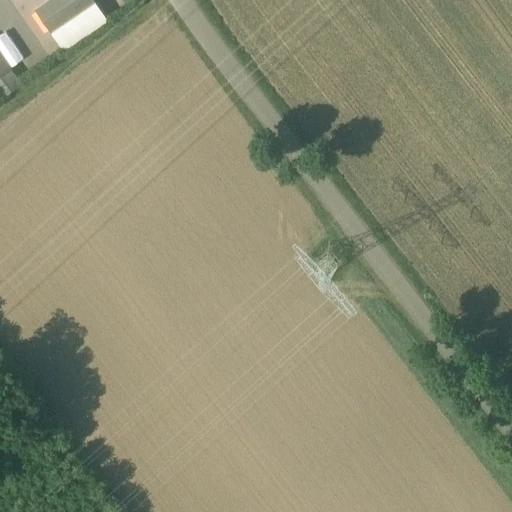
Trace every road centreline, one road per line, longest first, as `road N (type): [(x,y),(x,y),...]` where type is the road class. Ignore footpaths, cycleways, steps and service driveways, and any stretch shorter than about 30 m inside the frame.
road 1 (unclassified): [(511,430),(182,0)]
road 2 (track): [(0,118),(161,0)]
